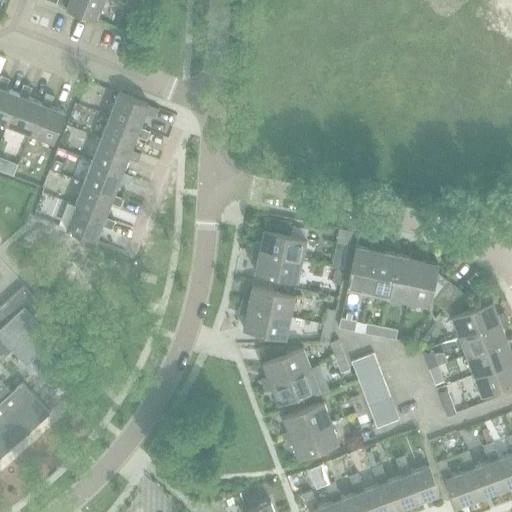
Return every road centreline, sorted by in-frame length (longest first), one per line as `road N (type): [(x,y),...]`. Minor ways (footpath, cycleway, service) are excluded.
road 1 (residential): [(57,511),(124,447),(183,343),(197,294),(209,181)]
road 2 (residential): [(503,245),(209,181)]
road 3 (residential): [(214,100),(34,37),(12,38)]
